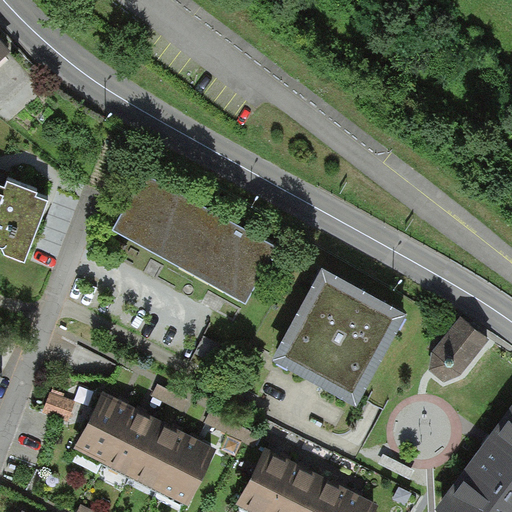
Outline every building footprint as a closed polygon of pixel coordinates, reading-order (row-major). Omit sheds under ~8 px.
[(0,63),(8,56),(0,46),(0,63)] [(0,249),(25,260),(51,199),(0,177),(0,249)] [(276,252),(143,180),(113,235),(246,307),(276,252)] [(407,315),(324,269),(273,359),(355,405),(407,315)] [(445,383),(463,374),(489,340),(461,319),(435,352),(429,371),(445,383)] [(188,396),(158,381),(152,392),(182,408),(188,396)] [(216,439),(101,382),(70,444),(185,501),(216,439)] [(511,511),(511,396),(434,499),(451,511),(511,511)] [(259,431),(211,406),(204,418),(253,443),(259,431)] [(370,511),(379,494),(264,438),(233,501),(255,511),(370,511)] [(43,511),(22,502),(17,511),(43,511)] [(100,511),(80,502),(74,511),(100,511)]
